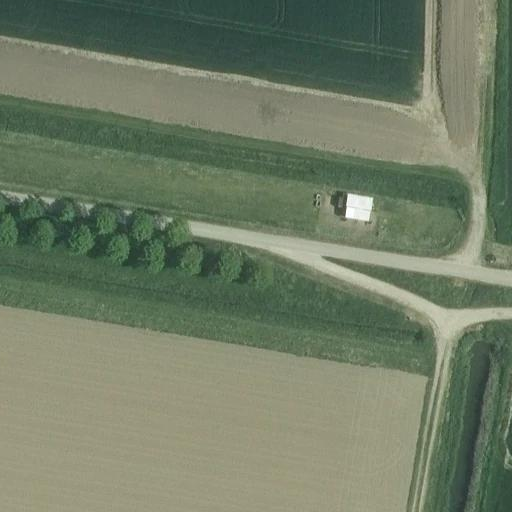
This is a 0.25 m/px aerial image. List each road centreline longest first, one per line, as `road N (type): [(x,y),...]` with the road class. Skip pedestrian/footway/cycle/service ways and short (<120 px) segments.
road 1 (unclassified): [(0,196),(268,240)]
road 2 (unclassified): [(511,279),(268,240)]
road 3 (track): [(452,316),(268,240)]
road 4 (track): [(419,511),(452,316)]
